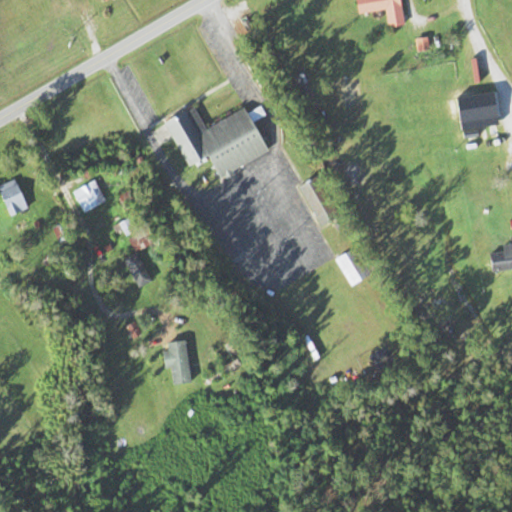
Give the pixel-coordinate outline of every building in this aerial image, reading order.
[(395,0),(350,0),(353,14),(381,10),(384,28),(399,26),(395,0)] [(349,104),(349,113),(360,111),(357,78),(323,81),(325,107),(349,104)] [(489,91),(453,96),(456,123),(492,118),(489,91)] [(164,123),(186,110),(187,112),(194,107),(207,129),(244,108),(268,150),(233,171),(235,175),(227,180),(224,175),(220,178),(207,155),(189,166),(164,123)] [(80,213),(102,201),(90,179),(68,191),(80,213)] [(0,185),(0,199),(4,214),(21,209),(13,182),(0,185)] [(497,252),(484,253),(485,270),(511,268),(511,243),(497,245),(497,252)] [(329,263),(352,283),(363,271),(340,251),(329,263)] [(146,282),(134,252),(120,257),(131,288),(146,282)] [(162,342),(163,350),(157,351),(159,366),(165,366),(167,384),(186,381),(181,340),(162,342)]
